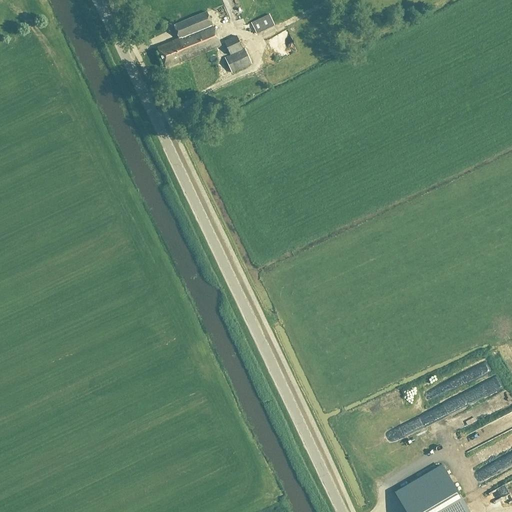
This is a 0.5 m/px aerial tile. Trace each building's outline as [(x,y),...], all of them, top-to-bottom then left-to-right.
[(187,60),(220,47),(206,13),(173,27),(178,40),(157,49),(165,69),(187,60)] [(269,15),(250,24),(256,35),(274,27),(269,15)] [(224,43),(230,56),(242,50),(236,37),(224,43)] [(251,65),(244,50),(224,59),(231,74),(251,65)] [(488,363),(465,368),(469,381),(491,376),(488,363)] [(487,396),(503,389),(496,375),(481,382),(487,396)] [(455,400),(460,403),(464,396),(458,393),(455,400)] [(469,421),(471,425),(509,405),(504,394),(463,415),(462,413),(453,418),(458,427),(469,421)] [(499,470),(510,463),(506,456),(495,464),(499,470)] [(441,467),(395,495),(405,511),(467,511),(459,496),(441,467)]
